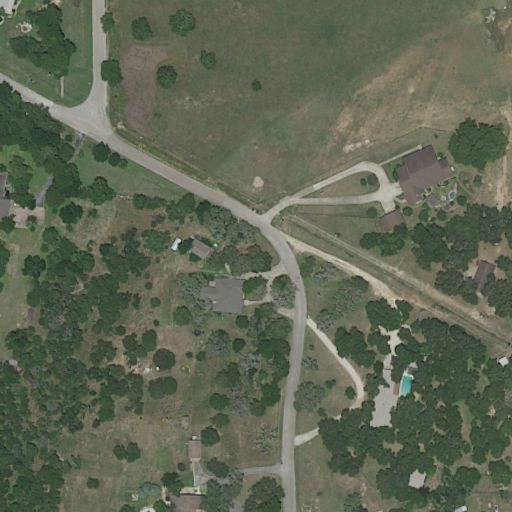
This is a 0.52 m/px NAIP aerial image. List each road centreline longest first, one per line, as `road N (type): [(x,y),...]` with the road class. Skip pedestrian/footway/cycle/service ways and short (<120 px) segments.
road 1 (residential): [(0,75),(270,230),(294,269),(303,316),(291,511)]
road 2 (residential): [(98,129),(95,0)]
